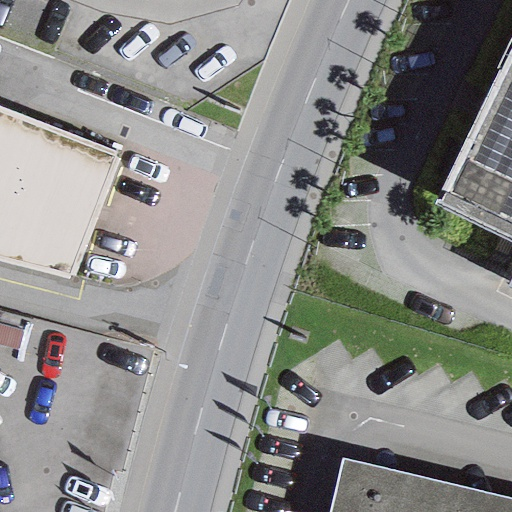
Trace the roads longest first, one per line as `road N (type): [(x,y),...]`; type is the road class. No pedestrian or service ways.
road 1 (secondary): [(177,511),(242,268),(348,0)]
road 2 (unknown): [(318,511),(338,434),(356,423),(511,455)]
